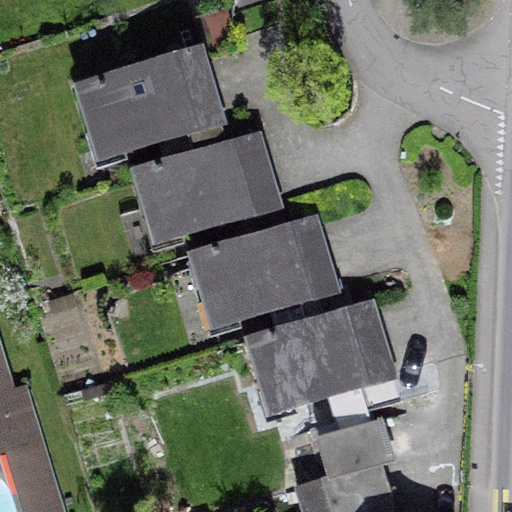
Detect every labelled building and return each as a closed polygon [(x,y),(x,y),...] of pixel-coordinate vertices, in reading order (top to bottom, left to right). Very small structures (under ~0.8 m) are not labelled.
[(207,66),(83,98),(103,177),(137,169),(227,146),(207,66)] [(292,230),(268,136),(227,146),(137,169),(161,263),(192,255),(292,230)] [(357,320),(331,220),(292,230),(192,255),(217,355),(256,345),(357,320)] [(399,389),(380,314),(357,320),(256,345),(275,421),(399,389)] [(60,511),(0,317),(0,469),(8,467),(22,511),(60,511)] [(395,511),(375,437),(322,451),(337,511),(395,511)]
